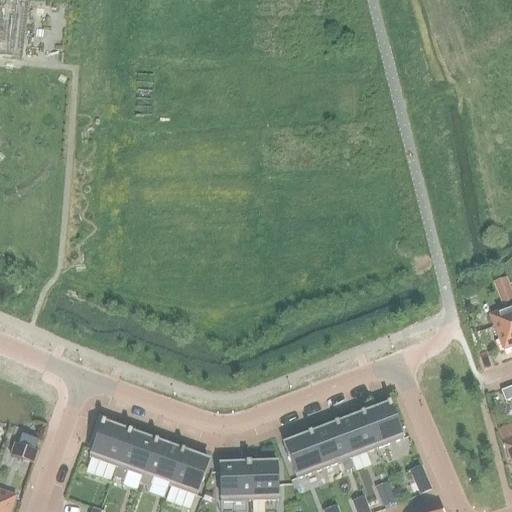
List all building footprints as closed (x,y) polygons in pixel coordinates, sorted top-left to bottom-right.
[(28,0),(0,0),(0,56),(21,59),(28,0)] [(511,295),(505,278),(493,283),(500,304),(511,299),(511,295)] [(511,307),(489,317),(503,353),(511,349),(511,307)] [(500,392),(505,403),(511,400),(508,389),(500,392)] [(363,417),(376,450),(403,440),(389,403),(376,408),(377,412),(364,417),(363,417)] [(337,427),(349,460),(376,450),(363,417),(364,417),(363,413),(350,418),(351,422),(338,427),(337,427)] [(128,435),(127,435),(113,430),(114,427),(101,422),(88,459),(115,469),(128,435)] [(310,437),(323,470),(349,460),(337,427),(338,427),(337,423),(324,428),(325,432),(311,437),(310,437)] [(511,425),(497,432),(511,471),(511,425)] [(127,435),(128,435),(115,469),(141,478),(142,479),(154,445),(153,444),(140,440),(141,436),(128,432),(127,435)] [(323,470),(310,437),(311,437),(310,433),(297,438),(298,442),(283,447),(296,481),(323,470)] [(21,436),(18,446),(34,452),(38,442),(21,436)] [(153,444),(154,445),(142,479),(141,478),(139,485),(148,489),(152,477),(169,483),(170,484),(181,454),(180,454),(166,449),(167,446),(154,441),(153,444)] [(18,446),(14,445),(10,457),(33,465),(37,453),(34,452),(18,446)] [(180,454),(181,454),(170,484),(169,483),(168,488),(196,498),(208,464),(193,459),(194,455),(181,451),(180,454)] [(248,463),(235,464),(235,467),(219,468),(220,504),(249,503),(248,463)] [(277,466),(261,467),(260,463),(248,463),(249,503),(278,502),(277,466)] [(430,491),(420,467),(409,472),(419,496),(430,491)] [(387,485),(376,490),(383,509),(395,504),(387,485)] [(10,511),(15,498),(0,492),(0,511),(10,511)] [(368,511),(363,498),(352,502),(355,511),(368,511)]
